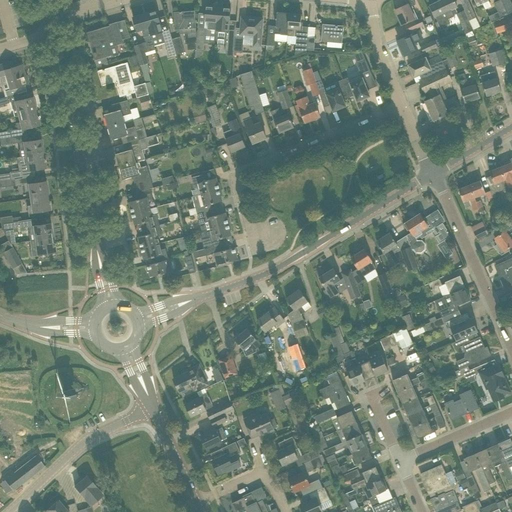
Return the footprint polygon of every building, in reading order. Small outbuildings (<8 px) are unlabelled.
[(408,32),(417,28),(421,26),(422,26),(424,25),(421,18),(417,20),(416,18),(413,10),(412,6),(415,5),(413,0),(407,0),(406,0),(404,0),(407,4),(395,10),(401,25),(405,23),(406,25),(405,25),(408,32)] [(440,0),(429,5),(440,28),(449,23),(448,19),(454,16),(451,10),(457,8),(453,0),(440,0)] [(460,0),(464,10),(473,30),(480,27),(467,0),(460,0)] [(508,14),(501,0),(498,0),(493,2),(498,12),(488,16),(491,21),(508,14)] [(511,5),(509,0),(501,0),(508,14),(511,11),(511,5)] [(196,38),(195,49),(195,50),(196,50),(194,58),(198,57),(202,54),(203,51),(204,43),(215,44),(216,35),(218,7),(206,6),(205,21),(208,21),(207,28),(197,27),(196,38)] [(231,8),(218,7),(216,35),(226,36),(225,51),(233,52),(235,37),(234,37),(235,31),(229,30),(231,8)] [(156,10),(144,14),(154,46),(164,43),(169,57),(176,54),(172,39),(169,29),(162,31),(156,10)] [(464,10),(456,14),(463,28),(439,39),(442,44),(464,34),(468,32),(470,31),(471,31),(473,30),(464,10)] [(187,50),(195,49),(196,38),(194,11),(173,12),(175,30),(179,29),(180,34),(184,33),(185,44),(187,44),(187,50)] [(287,41),(287,35),(289,13),(277,12),(275,34),(267,33),(266,45),(274,46),(275,40),(287,41)] [(289,13),(287,35),(296,36),(295,55),(306,50),(306,49),(306,50),(307,37),(308,27),(300,26),(301,14),(289,13)] [(145,42),(142,43),(145,53),(155,50),(154,46),(144,14),(133,17),(137,32),(142,30),(145,42)] [(493,21),(497,33),(511,28),(511,18),(511,14),(493,21)] [(254,35),(253,46),(260,46),(262,19),(241,17),(240,34),(254,35)] [(109,26),(87,33),(95,60),(104,58),(112,56),(114,56),(118,55),(119,53),(116,45),(123,43),(122,40),(130,37),(125,20),(117,22),(109,24),(109,26)] [(321,41),(342,43),(343,26),(322,24),(321,41)] [(468,32),(464,34),(467,45),(475,43),(471,31),(470,31),(468,32)] [(411,35),(398,41),(398,42),(401,47),(399,48),(402,56),(404,55),(414,51),(420,49),(419,47),(420,47),(417,41),(422,39),(419,32),(411,35)] [(179,37),(172,39),(176,54),(184,52),(179,37)] [(243,38),(235,37),(233,52),(242,53),(243,38)] [(315,38),(307,37),(306,50),(314,50),(315,38)] [(420,46),(423,53),(437,47),(434,40),(420,46)] [(140,66),(145,83),(150,82),(151,82),(147,68),(148,68),(147,64),(148,63),(145,53),(142,43),(134,46),(140,66)] [(444,51),(446,59),(447,59),(449,64),(454,62),(450,49),(444,51)] [(488,53),(492,66),(506,62),(502,49),(488,53)] [(361,76),(371,72),(362,52),(352,52),(357,63),(356,64),(361,76)] [(419,75),(422,80),(446,69),(447,70),(450,69),(449,64),(447,59),(446,59),(443,61),(442,60),(432,65),(428,64),(426,57),(409,65),(410,67),(408,68),(411,74),(413,73),(414,77),(419,75)] [(473,62),(475,69),(483,66),(481,59),(473,62)] [(21,64),(6,69),(4,63),(0,64),(0,76),(5,75),(9,90),(27,84),(21,64)] [(149,94),(145,83),(134,86),(127,63),(98,71),(100,81),(107,79),(108,84),(115,82),(116,86),(117,86),(120,97),(135,92),(137,98),(149,94)] [(304,65),(306,70),(302,71),(307,86),(316,83),(311,68),(310,63),(304,65)] [(252,70),(255,78),(262,76),(259,68),(252,70)] [(446,69),(422,80),(419,81),(424,93),(425,93),(428,100),(425,101),(433,121),(448,114),(446,110),(459,105),(454,94),(449,96),(450,98),(443,101),(443,100),(446,99),(441,86),(451,81),(447,70),(446,69)] [(253,106),(255,114),(264,111),(252,71),(240,74),(250,107),(253,106)] [(480,75),(486,96),(501,91),(495,71),(489,73),(489,72),(480,75)] [(456,75),(465,103),(480,98),(476,84),(469,86),(466,79),(464,73),(456,75)] [(228,80),(230,88),(238,86),(236,77),(228,80)] [(348,77),(342,80),(349,97),(354,95),(357,101),(370,96),(367,90),(362,78),(350,82),(348,77)] [(316,82),(319,91),(325,89),(321,80),(316,82)] [(349,97),(342,80),(335,82),(337,88),(325,93),(333,111),(334,111),(346,106),(343,100),(349,97)] [(278,93),(283,109),(292,106),(286,90),(278,93)] [(14,116),(17,115),(36,111),(33,97),(18,100),(17,94),(6,96),(6,97),(0,98),(0,105),(9,103),(8,102),(10,102),(14,116)] [(139,97),(141,103),(150,101),(148,95),(139,97)] [(318,117),(320,116),(314,102),(310,103),(307,96),(295,100),(297,104),(296,105),(300,116),(302,116),(305,122),(312,120),(313,121),(315,121),(317,120),(318,118),(318,117)] [(108,127),(124,123),(133,120),(131,113),(128,100),(116,104),(118,111),(104,115),(108,127)] [(206,108),(213,128),(221,125),(218,119),(220,118),(215,104),(206,108)] [(192,111),(196,124),(207,120),(204,108),(192,111)] [(281,115),(278,108),(270,111),(279,133),(294,127),(288,113),(281,115)] [(0,132),(0,138),(22,135),(21,129),(39,124),(36,111),(17,115),(18,122),(15,123),(17,129),(10,130),(10,131),(0,132)] [(259,122),(254,124),(251,117),(244,120),(253,143),(266,138),(259,122)] [(231,130),(223,133),(226,139),(231,152),(245,146),(240,134),(242,133),(236,119),(227,122),(231,130)] [(125,136),(127,143),(145,138),(144,138),(142,128),(136,130),(135,126),(126,129),(124,123),(108,127),(111,140),(125,136)] [(24,156),(24,157),(43,154),(41,140),(23,142),(22,135),(0,138),(0,143),(0,145),(18,142),(19,149),(18,150),(19,157),(24,156)] [(116,154),(119,167),(136,162),(145,159),(142,150),(148,148),(148,147),(159,143),(156,135),(144,138),(145,138),(127,143),(129,150),(116,154)] [(43,154),(24,157),(25,163),(22,164),(23,172),(27,171),(27,170),(45,167),(43,154)] [(511,164),(511,163),(510,163),(509,161),(504,163),(505,165),(500,167),(509,191),(510,194),(511,192),(511,164)] [(136,162),(119,167),(123,179),(136,175),(141,190),(137,192),(153,188),(147,166),(138,168),(136,162)] [(504,193),(509,191),(500,167),(489,171),(491,176),(485,178),(492,194),(503,190),(504,193)] [(199,188),(200,194),(221,189),(219,183),(218,183),(216,178),(206,181),(204,174),(191,178),(194,189),(199,188)] [(28,191),(29,199),(48,196),(46,181),(32,183),(31,177),(32,177),(31,177),(18,179),(0,181),(0,187),(15,185),(15,186),(23,185),(24,191),(28,191)] [(480,181),(469,185),(474,198),(485,193),(480,181)] [(174,188),(173,182),(166,183),(168,190),(174,188)] [(474,198),(469,185),(458,189),(466,208),(471,206),(473,211),(478,209),(476,202),(474,198)] [(192,196),(197,214),(213,209),(212,204),(222,201),(221,196),(222,195),(221,189),(200,194),(192,196)] [(128,208),(130,214),(150,209),(149,202),(153,201),(150,190),(134,194),(137,193),(139,199),(129,202),(130,207),(128,208)] [(48,196),(29,199),(30,205),(26,206),(28,214),(32,213),(32,212),(50,209),(48,196)] [(145,222),(147,228),(159,225),(156,213),(152,214),(150,209),(130,214),(132,220),(133,220),(135,225),(145,222)] [(209,229),(210,229),(230,224),(228,217),(227,218),(225,213),(215,215),(213,209),(197,214),(201,231),(209,229)] [(177,213),(168,215),(170,222),(179,219),(177,213)] [(410,241),(409,242),(411,249),(414,248),(416,251),(420,251),(423,249),(424,245),(421,242),(417,242),(416,238),(420,236),(421,238),(428,235),(426,232),(432,229),(433,230),(434,229),(430,224),(426,218),(423,220),(420,214),(417,216),(416,215),(403,224),(407,231),(410,229),(412,232),(406,235),(410,241)] [(0,217),(0,220),(1,224),(21,221),(20,216),(12,217),(12,216),(0,217)] [(28,227),(30,241),(53,238),(51,223),(37,226),(36,218),(21,221),(1,224),(1,230),(19,227),(19,228),(28,227)] [(432,229),(426,232),(428,235),(429,237),(435,233),(441,242),(450,237),(446,231),(447,230),(440,218),(430,224),(434,229),(433,230),(432,229)] [(505,231),(495,238),(498,243),(494,246),(501,255),(509,250),(508,248),(511,245),(511,220),(504,225),(502,226),(505,231)] [(201,238),(204,250),(223,245),(221,238),(231,236),(230,230),(232,230),(230,224),(210,229),(211,235),(201,238)] [(138,242),(139,249),(159,243),(158,237),(160,237),(160,236),(162,235),(159,225),(147,228),(148,234),(138,237),(139,242),(138,242)] [(474,232),(477,239),(488,233),(485,226),(474,232)] [(399,262),(391,249),(397,245),(390,233),(376,241),(384,253),(383,253),(388,261),(392,267),(399,262)] [(53,238),(30,241),(33,256),(37,255),(37,254),(55,251),(53,238)] [(154,257),(156,263),(168,260),(165,248),(161,249),(159,243),(139,249),(141,255),(142,254),(144,260),(154,257)] [(0,247),(0,249),(5,260),(7,259),(12,268),(21,263),(12,248),(7,250),(4,245),(0,247)] [(223,245),(204,250),(206,255),(214,253),(217,267),(226,264),(226,262),(238,259),(236,254),(238,254),(236,247),(224,250),(223,245)] [(418,267),(409,247),(401,250),(404,261),(408,260),(412,269),(418,267)] [(365,249),(351,258),(357,269),(352,272),(354,278),(357,284),(359,283),(366,295),(378,288),(371,276),(365,279),(362,275),(375,267),(372,261),(365,249)] [(185,257),(186,261),(189,271),(195,270),(191,255),(185,257)] [(511,257),(496,265),(501,275),(499,276),(504,288),(511,284),(511,269),(511,268),(511,257)] [(156,263),(146,265),(147,272),(149,272),(150,277),(162,274),(163,276),(172,273),(168,260),(156,263)] [(340,295),(334,285),(341,280),(333,268),(319,278),(326,289),(323,290),(330,301),(340,295)] [(385,273),(378,275),(385,294),(392,292),(385,273)] [(450,294),(465,288),(465,286),(467,286),(464,280),(462,280),(460,275),(445,282),(450,294)] [(344,282),(351,299),(361,295),(354,278),(344,282)] [(428,283),(433,295),(441,291),(438,286),(442,285),(439,278),(428,283)] [(401,292),(401,290),(396,288),(394,289),(393,292),(395,297),(399,295),(401,292)] [(470,299),(465,288),(450,294),(434,301),(442,317),(450,314),(447,308),(455,305),(455,306),(470,299)] [(301,306),(308,302),(300,290),(286,299),(294,310),(288,314),(297,338),(309,334),(301,314),(305,311),(301,306)] [(395,298),(399,308),(408,304),(404,294),(395,298)] [(317,310),(320,318),(328,315),(325,306),(317,310)] [(257,321),(263,329),(265,332),(275,324),(277,327),(284,321),(274,308),(257,321)] [(410,313),(402,316),(406,325),(413,322),(410,313)] [(478,332),(471,317),(469,318),(467,313),(447,321),(456,341),(459,340),(476,332),(478,332)] [(423,325),(425,332),(445,323),(442,317),(423,325)] [(380,326),(373,329),(375,335),(382,333),(380,326)] [(244,350),(246,356),(256,351),(255,349),(260,345),(255,340),(256,339),(247,328),(240,334),(238,334),(236,335),(236,337),(234,339),(244,350)] [(459,340),(456,341),(452,343),(455,348),(462,345),(465,352),(463,358),(456,361),(459,369),(491,355),(488,350),(486,351),(480,337),(479,337),(476,332),(459,340)] [(392,334),(386,336),(391,349),(398,346),(392,334)] [(330,337),(337,357),(343,355),(339,344),(336,335),(330,337)] [(391,349),(386,336),(380,339),(385,351),(391,349)] [(297,342),(288,346),(296,370),(305,366),(297,342)] [(344,342),(339,344),(343,355),(350,351),(346,342),(344,343),(344,342)] [(343,355),(337,357),(335,358),(337,363),(348,358),(352,368),(346,370),(353,386),(365,381),(358,365),(355,360),(352,351),(350,351),(343,355)] [(376,351),(367,355),(376,376),(388,370),(381,355),(379,356),(376,351)] [(404,356),(406,361),(410,369),(422,364),(416,351),(404,356)] [(218,360),(224,378),(237,373),(231,355),(218,360)] [(367,355),(355,360),(358,365),(365,381),(376,376),(367,355)] [(259,361),(261,368),(269,366),(267,359),(259,361)] [(423,366),(427,374),(435,371),(432,363),(423,366)] [(474,376),(478,375),(477,374),(478,374),(484,386),(487,384),(494,400),(503,396),(503,397),(502,394),(509,391),(509,392),(510,391),(498,364),(487,369),(485,363),(463,373),(464,375),(457,378),(460,382),(466,379),(468,384),(476,381),(474,376)] [(173,379),(179,391),(192,385),(195,391),(208,384),(202,371),(195,374),(193,370),(188,372),(173,379)] [(214,374),(217,382),(223,380),(219,372),(214,374)] [(392,380),(397,392),(412,385),(420,382),(425,379),(422,372),(416,374),(417,377),(410,380),(407,374),(392,380)] [(319,390),(323,399),(329,397),(331,403),(334,402),(337,409),(350,403),(337,373),(327,378),(330,385),(319,390)] [(428,387),(425,379),(420,382),(423,389),(428,387)] [(397,392),(402,403),(417,397),(412,385),(397,392)] [(61,393),(61,395),(67,401),(69,401),(75,395),(75,393),(69,387),(67,387),(61,393)] [(206,409),(213,406),(204,388),(197,392),(199,397),(185,404),(191,417),(206,409)] [(270,393),(277,411),(286,407),(279,389),(270,393)] [(291,402),(292,406),(299,404),(297,399),(300,398),(296,389),(282,396),(286,405),(291,402)] [(453,399),(444,403),(451,419),(460,416),(459,414),(467,410),(467,412),(479,407),(470,389),(459,394),(461,399),(454,402),(453,399)] [(426,397),(430,405),(435,403),(432,395),(426,397)] [(402,403),(407,415),(422,408),(417,397),(402,403)] [(206,413),(210,420),(234,409),(230,402),(206,413)] [(430,405),(435,417),(440,414),(435,403),(430,405)] [(314,416),(317,423),(336,415),(333,408),(314,416)] [(407,415),(412,426),(427,420),(422,408),(407,415)] [(341,429),(357,423),(351,411),(336,417),(337,419),(332,420),(337,431),(341,429)] [(243,418),(248,429),(252,438),(259,435),(260,437),(274,430),(273,428),(277,427),(273,418),(270,420),(266,412),(259,415),(257,412),(243,418)] [(210,421),(213,427),(227,421),(224,414),(210,421)] [(440,414),(435,417),(440,428),(445,426),(440,414)] [(295,419),(301,433),(309,430),(303,416),(295,419)] [(427,420),(412,426),(417,438),(438,429),(435,424),(430,426),(427,420)] [(341,429),(346,440),(361,434),(357,423),(341,429)] [(313,432),(316,433),(318,432),(320,430),(318,426),(316,425),(313,426),(312,428),(313,432)] [(216,428),(200,436),(206,449),(222,441),(221,440),(226,437),(222,428),(217,430),(216,428)] [(313,434),(315,440),(323,437),(321,431),(313,434)] [(345,447),(348,453),(367,445),(361,434),(346,440),(323,450),(326,455),(345,447)] [(298,448),(292,436),(285,439),(285,438),(284,439),(284,440),(278,443),(281,450),(277,452),(283,465),(298,458),(297,457),(301,455),(298,447),(298,448)] [(326,442),(323,437),(315,440),(318,446),(326,442)] [(511,442),(510,438),(498,443),(509,468),(511,465),(511,442)] [(225,455),(212,461),(218,473),(232,467),(233,469),(241,465),(236,455),(240,453),(235,442),(221,448),(225,455)] [(498,443),(486,448),(494,466),(500,464),(502,469),(502,468),(507,480),(511,478),(511,475),(509,468),(498,443)] [(348,453),(345,454),(347,459),(353,457),(356,464),(372,457),(367,445),(348,453)] [(306,453),(309,461),(322,455),(319,447),(306,453)] [(486,448),(475,453),(488,484),(494,482),(489,469),(494,466),(486,448)] [(488,484),(475,453),(463,458),(469,471),(475,469),(483,487),(488,484)] [(0,482),(0,484),(7,494),(12,490),(13,491),(44,466),(35,455),(13,472),(10,468),(1,476),(4,480),(0,482)] [(322,455),(309,461),(313,469),(326,463),(322,455)] [(345,464),(339,466),(336,459),(328,462),(335,476),(348,470),(345,464)] [(431,499),(445,493),(446,493),(443,488),(450,485),(441,465),(422,473),(426,482),(424,483),(429,494),(431,499)] [(356,489),(381,478),(376,466),(362,472),(365,478),(351,484),(353,490),(356,489)] [(341,476),(343,482),(360,475),(357,469),(341,476)] [(454,473),(457,481),(465,477),(462,469),(454,473)] [(305,495),(311,493),(322,488),(319,480),(310,484),(304,472),(289,479),(294,492),(302,488),(305,495)] [(466,478),(475,499),(481,496),(472,475),(466,478)] [(86,476),(74,486),(90,505),(102,495),(86,476)] [(381,478),(356,489),(359,496),(365,493),(368,498),(386,490),(383,484),(385,483),(383,478),(381,479),(381,478)] [(453,483),(450,485),(443,488),(446,493),(456,489),(453,483)] [(322,488),(311,493),(314,499),(301,505),(303,511),(319,511),(322,511),(320,504),(330,499),(324,487),(322,488)] [(445,493),(431,499),(436,511),(438,510),(438,511),(455,511),(461,510),(457,501),(453,490),(446,493),(445,493)] [(340,495),(347,511),(353,510),(346,493),(340,495)] [(232,503),(236,511),(268,511),(262,499),(256,503),(251,494),(232,503)] [(392,511),(400,509),(395,497),(380,503),(378,499),(370,502),(374,511),(392,511)] [(68,511),(58,500),(43,511),(68,511)] [(462,506),(464,511),(472,511),(479,509),(475,500),(462,506)] [(505,507),(503,501),(497,504),(499,509),(505,507)] [(496,502),(480,509),(480,511),(500,511),(499,509),(497,504),(496,503),(496,502)]
